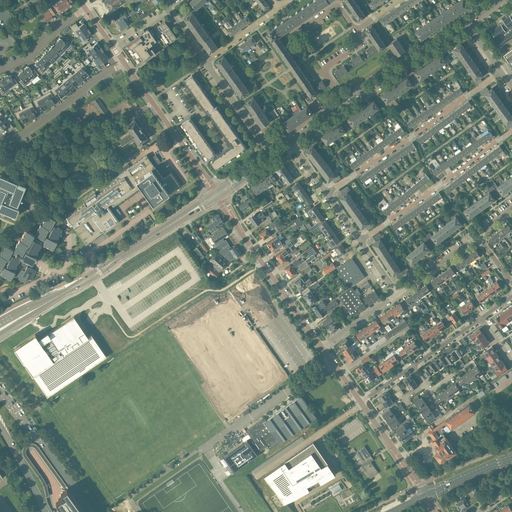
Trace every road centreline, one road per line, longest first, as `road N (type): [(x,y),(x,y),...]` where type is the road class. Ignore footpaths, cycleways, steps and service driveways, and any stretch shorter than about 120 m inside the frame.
road 1 (residential): [(327,193),(501,70)]
road 2 (residential): [(511,130),(360,241)]
road 3 (primary): [(113,511),(0,378)]
road 4 (residential): [(322,348),(230,214)]
road 5 (residential): [(125,64),(25,133),(0,138)]
road 6 (tertiary): [(346,104),(465,21)]
road 7 (residential): [(355,30),(334,5),(290,34),(313,74),(324,71)]
road 8 (primary): [(0,406),(29,427),(95,511)]
road 9 (residential): [(201,173),(125,64)]
